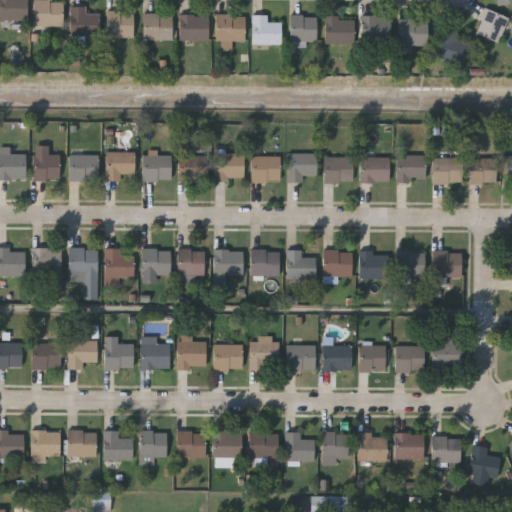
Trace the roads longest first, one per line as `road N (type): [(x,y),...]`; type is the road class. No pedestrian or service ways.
road 1 (residential): [(0,400),(472,404),(482,394),(487,218)]
road 2 (residential): [(511,218),(0,213)]
